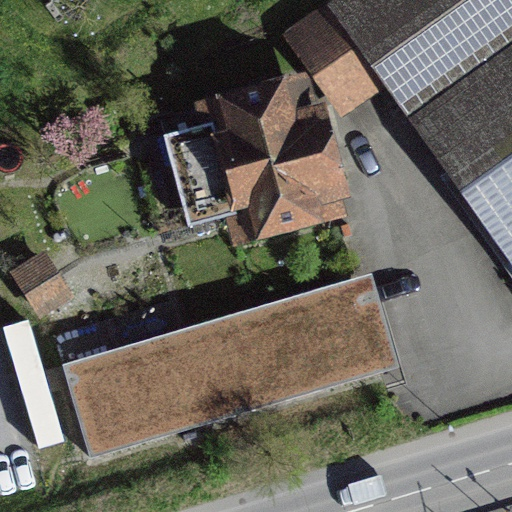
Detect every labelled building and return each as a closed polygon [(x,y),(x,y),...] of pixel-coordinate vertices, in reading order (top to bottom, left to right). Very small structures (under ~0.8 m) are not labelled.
[(390,74),(511,246),(511,0),(349,0),(341,6),(390,74)] [(347,104),(390,74),(341,6),(298,36),(347,104)] [(301,102),(215,124),(246,241),(332,218),(301,102)] [(64,295),(42,261),(17,277),(38,311),(64,295)] [(360,295),(67,382),(90,458),(383,372),(360,295)]
